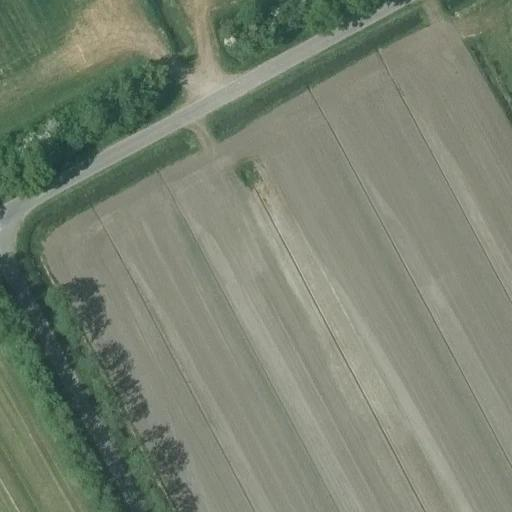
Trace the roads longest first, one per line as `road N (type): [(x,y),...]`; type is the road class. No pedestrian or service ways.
road 1 (unclassified): [(0,214),(396,0)]
road 2 (unclassified): [(137,511),(0,249)]
